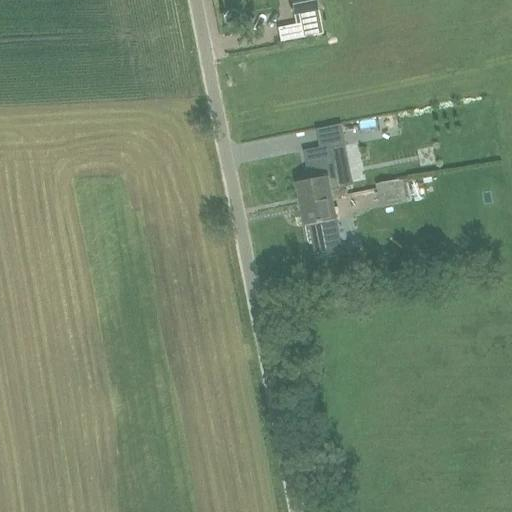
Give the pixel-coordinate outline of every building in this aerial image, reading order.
[(322,34),(315,0),(289,0),(293,17),(299,16),(302,38),(322,34)] [(344,136),(367,132),(365,118),(342,122),(344,136)] [(330,146),(303,151),(309,181),(296,183),(301,206),(333,199),(332,199),(348,196),(346,187),(346,186),(338,188),(330,149),(330,146)] [(412,202),(408,179),(376,185),(380,208),(412,202)] [(333,199),(301,206),(305,227),(306,226),(308,243),(313,242),(316,257),(342,252),(336,221),(337,221),(333,199)]
